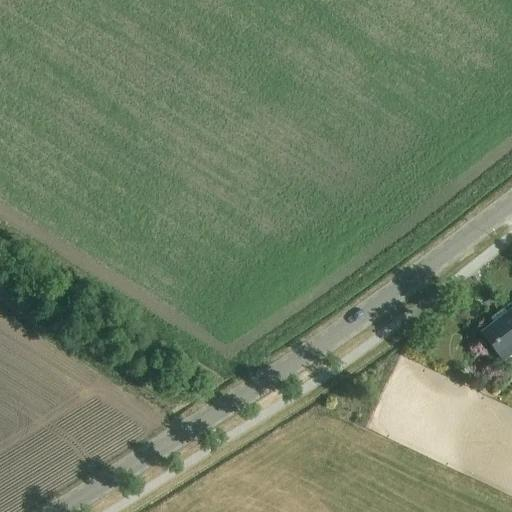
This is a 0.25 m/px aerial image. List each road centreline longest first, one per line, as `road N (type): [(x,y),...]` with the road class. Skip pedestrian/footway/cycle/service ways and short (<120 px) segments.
road 1 (tertiary): [(60,511),(390,296),(511,203)]
road 2 (track): [(200,425),(0,299)]
